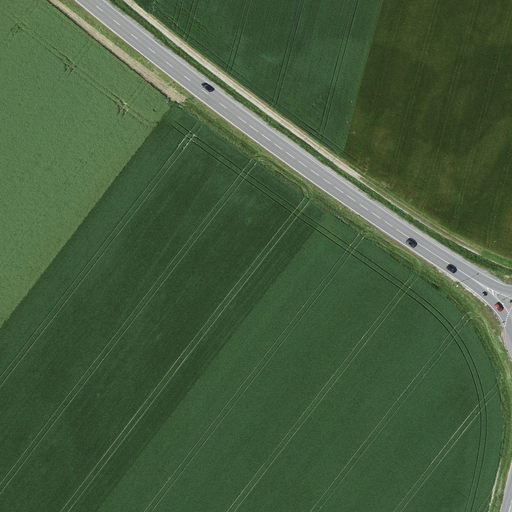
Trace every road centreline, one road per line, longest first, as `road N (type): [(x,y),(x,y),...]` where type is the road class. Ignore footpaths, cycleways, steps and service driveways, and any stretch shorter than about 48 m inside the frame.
road 1 (secondary): [(88,0),(395,230),(511,304)]
road 2 (track): [(359,177),(127,0)]
